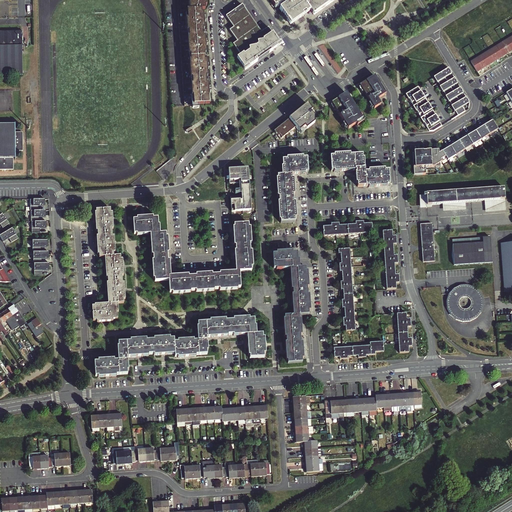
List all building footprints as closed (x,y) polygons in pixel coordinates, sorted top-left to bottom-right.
[(185,106),(194,105),(198,105),(205,105),(209,104),(209,98),(208,84),(207,84),(206,77),(208,77),(207,61),(205,61),(205,54),(206,54),(206,52),(205,37),(203,37),(203,30),(204,30),(203,14),(202,14),(202,10),(205,10),(205,6),(207,6),(206,0),(180,0),(181,11),(178,11),(182,67),(185,106)] [(280,9),(291,25),(310,11),(312,14),(314,13),(315,14),(330,3),(330,2),(332,0),(334,0),(335,0),(334,0),(307,0),(304,3),(302,0),(300,0),(293,5),(290,2),(287,0),(270,0),(275,6),(277,6),(277,7),(282,4),(284,6),(280,9)] [(261,32),(242,5),(226,16),(234,27),(230,30),(237,41),(233,44),(242,56),(238,58),(246,70),(281,45),(268,28),(261,32)] [(0,75),(23,75),(22,53),(23,53),(23,44),(25,44),(25,39),(22,39),(22,33),(0,33),(0,75)] [(511,50),(511,43),(509,39),(502,42),(508,52),(511,50)] [(508,52),(502,42),(496,46),(502,56),(508,52)] [(502,56),(496,46),(490,50),(496,60),(502,56)] [(496,60),(490,50),(484,54),(490,64),(496,60)] [(490,64),(484,54),(478,58),(484,68),(490,64)] [(484,68),(478,58),(471,62),(477,72),(484,68)] [(448,68),(434,77),(437,83),(438,82),(441,86),(448,82),(445,78),(452,74),(448,68)] [(375,76),(360,85),(360,86),(363,92),(370,103),(373,108),(374,109),(381,105),(377,99),(386,94),(379,84),(376,79),(375,76)] [(458,83),(454,78),(448,82),(441,86),(439,87),(443,92),(444,92),(446,96),(453,92),(451,88),(458,83)] [(424,98),(418,87),(405,95),(409,100),(409,99),(413,106),(419,103),(418,102),(424,98)] [(463,93),(460,88),(453,92),(446,96),(445,97),(449,102),(450,101),(452,106),(459,101),(457,97),(463,93)] [(360,115),(346,93),(331,103),(332,104),(335,109),(344,123),(346,127),(347,128),(348,129),(356,124),(357,126),(364,122),(363,121),(363,120),(360,115)] [(469,103),(466,97),(459,101),(452,106),(451,106),(454,112),(455,111),(458,115),(465,111),(462,107),(469,103)] [(413,106),(413,107),(416,112),(417,111),(421,118),(426,115),(425,114),(432,110),(425,99),(419,103),(413,106)] [(315,115),(308,104),(277,129),(278,130),(275,132),(281,139),(296,127),(300,132),(306,127),(308,130),(315,123),(315,115)] [(439,122),(432,111),(421,118),(420,119),(423,123),(424,123),(429,131),(433,131),(442,126),(440,123),(434,127),(433,126),(439,122)] [(489,133),(490,135),(498,129),(493,120),(488,123),(487,121),(483,123),(484,125),(489,133)] [(481,139),(482,140),(490,135),(489,133),(484,125),(483,123),(479,126),(480,128),(476,131),(481,139)] [(0,170),(13,170),(13,158),(15,158),(15,159),(16,159),(16,151),(23,151),(23,132),(15,132),(15,125),(14,125),(14,127),(0,127),(0,170)] [(472,144),(473,145),(482,140),(481,139),(476,131),(471,133),(470,131),(466,134),(467,136),(472,144)] [(464,149),(465,150),(473,145),(472,144),(467,136),(466,134),(462,136),(463,138),(459,141),(464,149)] [(453,142),(449,144),(456,154),(457,155),(465,150),(464,149),(459,141),(454,144),(453,142)] [(447,148),(442,151),(446,158),(447,159),(448,161),(457,155),(456,154),(449,144),(446,147),(447,148)] [(442,151),(441,150),(414,152),(414,154),(415,160),(414,160),(415,175),(425,175),(425,167),(433,167),(439,163),(447,159),(446,158),(442,151)] [(331,171),(334,170),(334,172),(356,171),(356,173),(355,173),(355,183),(357,183),(357,187),(368,186),(368,188),(387,186),(387,185),(389,185),(388,170),(385,171),(384,169),(372,170),(369,170),(369,172),(365,172),(364,158),(362,158),(362,154),(350,155),(350,154),(334,155),(334,156),(330,156),(331,171)] [(306,158),(303,158),(303,157),(287,158),(287,160),(282,160),(283,167),(281,167),(282,175),(277,175),(277,178),(276,178),(277,197),(279,197),(279,202),(277,202),(279,220),(280,220),(281,223),(295,222),(295,218),(296,218),(295,202),(293,202),(293,194),(295,194),(294,178),(292,178),(292,175),(305,174),(305,172),(308,172),(306,158)] [(169,166),(172,164),(170,162),(157,170),(164,180),(170,176),(168,173),(172,171),(169,166)] [(240,183),(240,178),(241,178),(242,189),(251,189),(249,168),(230,170),(231,184),(240,183)] [(251,190),(251,189),(242,189),(241,178),(240,178),(240,183),(241,197),(241,202),(243,202),(242,191),(251,190)] [(426,194),(426,205),(504,200),(503,188),(426,194)] [(231,197),(232,211),(252,210),(251,190),(242,191),(243,202),(241,202),(241,197),(231,197)] [(44,206),(44,199),(29,200),(29,211),(30,211),(37,211),(37,206),(44,206)] [(112,237),(112,229),(113,229),(112,213),(111,213),(111,209),(96,210),(96,213),(95,213),(96,231),(98,231),(98,236),(96,236),(98,255),(99,255),(99,258),(105,257),(106,278),(108,278),(108,283),(107,283),(108,304),(95,305),(95,306),(92,307),(93,321),(97,321),(97,322),(113,321),(113,319),(118,319),(117,312),(119,312),(118,308),(118,304),(124,304),(124,299),(125,299),(125,283),(123,283),(122,276),(124,276),(123,260),(121,260),(121,256),(114,256),(113,253),(115,253),(114,237),(112,237)] [(45,218),(45,211),(37,211),(30,211),(30,222),(31,222),(38,222),(38,218),(45,218)] [(9,224),(2,214),(0,215),(0,224),(2,228),(9,224)] [(196,274),(196,276),(189,276),(189,275),(171,276),(170,261),(168,261),(168,253),(169,253),(168,237),(167,237),(166,233),(160,233),(160,225),(158,225),(158,218),(153,219),(153,217),(137,218),(137,220),(133,220),(134,234),(137,234),(137,235),(150,235),(152,255),(153,255),(153,261),(152,261),(153,279),(155,279),(155,282),(169,281),(170,292),(173,292),(173,293),(191,292),(191,291),(196,291),(196,292),(214,291),(214,289),(220,289),(220,290),(238,289),(238,288),(241,287),(240,272),(251,271),(251,267),(253,267),(252,251),(250,251),(250,244),(252,244),(251,227),(249,227),(249,224),(234,225),(234,227),(233,227),(236,272),(220,273),(220,275),(212,275),(212,274),(196,274)] [(46,229),(45,222),(38,222),(31,222),(31,233),(39,233),(39,229),(46,229)] [(355,222),(355,224),(347,225),(347,235),(360,234),(359,222),(355,222)] [(359,222),(360,234),(372,233),(372,223),(363,224),(363,222),(359,222)] [(336,236),(335,223),(331,224),(331,226),(323,226),(323,236),(336,236)] [(339,223),(335,223),(336,236),(347,235),(347,225),(339,225),(339,223)] [(434,262),(431,224),(420,224),(422,262),(434,262)] [(12,228),(0,235),(0,238),(3,243),(9,239),(11,243),(18,239),(12,228)] [(382,231),(383,241),(396,240),(396,236),(392,236),(392,230),(382,231)] [(453,265),(492,263),(490,238),(451,241),(452,247),(451,256),(453,265)] [(383,241),(384,250),(393,250),(393,244),(396,244),(396,240),(383,241)] [(511,240),(501,244),(504,292),(511,293),(511,240)] [(47,241),(32,241),(32,253),(40,253),(40,249),(47,248),(47,241)] [(340,253),(341,259),(350,258),(349,248),(338,249),(338,253),(340,253)] [(385,260),(397,260),(397,255),(394,255),(393,250),(384,250),(385,260)] [(290,269),(291,290),(293,290),(293,295),(292,295),(293,315),(284,316),(285,319),(283,319),(285,337),(286,337),(286,342),(285,342),(286,361),(288,361),(288,364),(302,363),(302,359),(304,359),(302,342),(301,343),(300,335),(302,335),(301,319),(299,319),(299,316),(309,315),(308,311),(310,311),(309,294),(307,295),(307,288),(309,287),(308,271),(306,271),(306,268),(300,268),(299,259),(298,259),(297,253),(293,253),(293,251),(276,252),(276,254),(273,254),(274,269),(276,268),(276,270),(290,269)] [(40,253),(32,253),(32,265),(33,265),(41,264),(41,260),(48,260),(48,253),(41,253),(40,253)] [(339,264),(339,268),(351,267),(350,258),(341,259),(341,263),(339,264)] [(385,270),(395,270),(394,263),(398,263),(397,260),(385,260),(385,270)] [(41,264),(33,265),(33,276),(42,276),(42,272),(49,272),(49,264),(42,264),(41,264)] [(342,271),(342,277),(351,276),(351,267),(339,268),(340,271),(342,271)] [(0,281),(10,283),(3,270),(0,271),(0,281)] [(386,280),(399,279),(399,274),(395,275),(395,270),(385,270),(386,280)] [(340,282),(340,286),(352,285),(351,276),(342,277),(342,282),(340,282)] [(387,290),(396,289),(396,283),(399,283),(399,279),(386,280),(387,290)] [(343,295),(353,294),(352,285),(340,286),(341,289),(343,289),(343,295)] [(466,285),(459,286),(452,289),(447,295),(445,302),(446,309),(449,315),(455,321),(462,322),(469,322),(476,319),(480,313),(483,306),(482,300),(479,293),(473,288),(466,285)] [(353,294),(343,295),(344,299),(342,300),(342,304),(353,303),(353,294)] [(353,303),(342,304),(342,308),(344,308),(344,313),(354,312),(353,303)] [(14,305),(7,310),(18,326),(19,327),(20,329),(27,325),(14,305)] [(18,326),(7,310),(0,314),(0,323),(1,324),(5,321),(9,326),(12,324),(15,328),(18,326)] [(343,318),(343,322),(354,321),(354,312),(344,313),(345,318),(343,318)] [(406,313),(396,314),(397,324),(410,323),(410,319),(406,319),(406,313)] [(207,338),(229,336),(228,335),(233,335),(233,336),(247,335),(248,356),(250,355),(250,358),(264,357),(264,354),(266,354),(265,338),(263,338),(262,334),(257,334),(256,326),(255,326),(254,319),(250,319),(250,317),(233,319),(233,320),(226,321),(226,319),(210,320),(210,322),(198,323),(198,326),(197,327),(198,340),(194,341),(194,339),(178,340),(178,342),(174,342),(174,338),(170,339),(170,337),(157,338),(154,338),(154,340),(147,340),(147,339),(130,340),(130,341),(118,342),(119,346),(117,347),(118,360),(115,360),(115,359),(98,360),(98,362),(94,362),(95,376),(98,376),(98,377),(117,376),(117,375),(128,374),(127,370),(129,370),(128,360),(127,360),(127,357),(149,356),(149,355),(154,354),(154,356),(164,355),(175,354),(175,357),(178,356),(178,358),(197,357),(196,355),(207,354),(207,350),(208,350),(208,340),(207,340),(207,338)] [(37,319),(27,325),(36,338),(43,334),(38,327),(41,325),(37,319)] [(354,321),(343,322),(343,326),(345,326),(346,331),(355,331),(354,321)] [(398,333),(407,333),(407,327),(411,327),(410,323),(397,324),(398,333)] [(407,333),(398,333),(398,343),(412,342),(412,338),(408,338),(407,333)] [(370,346),(370,355),(375,355),(375,352),(383,352),(383,342),(370,343),(370,346)] [(412,346),(412,342),(398,343),(399,353),(409,353),(408,346),(412,346)] [(352,347),(353,356),(358,356),(358,358),(362,358),(361,346),(352,347)] [(370,346),(361,346),(362,358),(366,358),(365,356),(370,355),(370,346)] [(343,359),(343,347),(333,348),(334,357),(339,357),(339,359),(343,359)] [(352,347),(343,347),(343,359),(347,359),(347,356),(353,356),(352,347)] [(414,405),(414,408),(422,408),(420,393),(418,393),(418,391),(413,392),(414,405)] [(410,406),(414,405),(413,392),(408,392),(408,393),(405,394),(406,406),(406,409),(406,411),(410,411),(410,406)] [(406,409),(406,406),(405,394),(403,394),(402,393),(397,393),(398,407),(398,410),(406,409)] [(383,408),(382,394),(378,394),(378,395),(375,396),(375,398),(376,408),(383,408)] [(391,407),(390,395),(388,395),(388,394),(382,394),(383,408),(391,407)] [(310,396),(293,397),(293,401),(292,401),(292,405),(306,404),(311,404),(310,396)] [(376,408),(375,398),(373,398),(372,397),(368,398),(369,411),(369,416),(377,415),(376,408)] [(361,412),(360,399),(358,399),(358,398),(353,399),(354,412),(361,412)] [(369,411),(368,398),(363,398),(363,399),(360,399),(361,412),(369,411)] [(346,413),(345,400),(343,401),(342,399),(338,400),(339,414),(346,413)] [(354,412),(353,399),(348,399),(348,400),(345,400),(346,413),(354,412)] [(331,414),(339,414),(338,400),(333,400),(333,401),(330,401),(331,414)] [(306,404),(292,405),(293,410),(294,410),(294,413),(307,412),(306,404)] [(264,405),(259,405),(260,420),(268,419),(267,406),(264,406),(264,405)] [(207,421),(215,420),(214,406),(209,406),(209,408),(207,408),(207,421)] [(214,406),(215,420),(223,419),(222,409),(222,407),(219,407),(219,406),(214,406)] [(238,421),(245,421),(244,406),(240,407),(240,408),(237,408),(238,421)] [(244,406),(245,421),(245,424),(253,424),(253,420),(252,407),(249,407),(249,406),(244,406)] [(199,421),(207,421),(207,408),(204,408),(203,407),(199,407),(199,421)] [(230,422),(238,421),(237,408),(234,408),(234,407),(229,408),(230,422)] [(177,423),(185,422),(184,408),(179,409),(179,410),(176,410),(177,423)] [(185,422),(192,422),(192,409),(188,409),(188,408),(184,408),(185,422)] [(222,409),(223,419),(223,422),(230,422),(229,408),(225,408),(225,409),(222,409)] [(293,416),(294,420),(307,419),(307,412),(294,413),(294,415),(293,416)] [(114,427),(113,413),(108,413),(109,415),(106,415),(107,428),(114,427)] [(113,413),(114,427),(122,427),(121,414),(119,414),(119,413),(113,413)] [(91,416),(92,428),(92,429),(93,432),(100,432),(99,428),(98,414),(93,414),(93,416),(91,416)] [(99,428),(107,428),(106,415),(103,415),(103,414),(98,414),(99,428)] [(295,425),(295,428),(308,427),(307,419),(294,420),(294,425),(295,425)] [(308,427),(295,428),(295,431),(294,431),(295,435),(308,434),(308,427)] [(308,434),(295,435),(295,440),(296,440),(296,443),(304,442),(309,442),(308,434)] [(303,445),(304,450),(317,449),(317,442),(309,442),(304,442),(305,445),(303,445)] [(175,448),(168,449),(169,461),(176,461),(176,460),(180,459),(179,446),(175,446),(175,448)] [(136,462),(135,453),(135,448),(131,448),(131,451),(124,452),(125,464),(132,464),(132,463),(136,462)] [(158,461),(157,451),(157,448),(146,449),(146,461),(158,461)] [(146,461),(146,449),(138,450),(138,453),(135,453),(136,462),(146,461)] [(169,461),(168,449),(160,449),(160,451),(157,451),(158,461),(161,460),(161,462),(169,461)] [(317,449),(304,450),(304,454),(305,454),(305,457),(318,456),(317,449)] [(124,452),(116,452),(116,451),(112,451),(113,464),(115,464),(117,463),(117,465),(125,464),(124,452)] [(33,470),(41,469),(40,456),(40,452),(29,453),(29,459),(30,468),(33,468),(33,470)] [(71,465),(74,465),(73,455),(70,455),(70,453),(62,454),(63,466),(71,466),(71,465)] [(52,467),(63,466),(62,454),(51,454),(52,458),(52,467)] [(40,456),(41,469),(49,468),(49,467),(52,467),(52,458),(48,458),(48,456),(40,456)] [(318,456),(305,457),(306,460),(304,460),(305,465),(322,464),(322,456),(318,456)] [(247,461),(248,467),(248,476),(251,476),(251,477),(259,476),(258,464),(258,462),(258,460),(247,461)] [(269,465),(266,465),(266,463),(258,464),(259,476),(267,476),(267,475),(270,475),(269,465)] [(322,464),(305,465),(305,470),(306,470),(306,473),(319,472),(319,471),(323,470),(322,464)] [(223,477),(226,476),(226,469),(222,469),(222,465),(214,466),(215,479),(223,478),(223,477)] [(237,478),(236,465),(228,466),(228,468),(226,469),(226,476),(226,478),(229,478),(229,479),(237,478)] [(244,465),(236,465),(237,478),(245,478),(245,476),(248,476),(248,467),(244,467),(244,465)] [(181,470),(182,479),(185,478),(185,480),(193,479),(192,466),(184,467),(184,469),(181,470)] [(200,466),(192,466),(193,479),(201,478),(200,477),(204,477),(203,469),(200,469),(200,466)] [(206,469),(203,469),(204,477),(204,478),(207,478),(207,479),(215,479),(214,466),(206,466),(206,469)] [(79,491),(77,491),(77,504),(85,503),(84,489),(79,490),(79,491)] [(89,489),(84,489),(85,503),(92,503),(92,490),(89,490),(89,489)] [(70,504),(69,490),(64,491),(64,492),(62,492),(62,505),(70,504)] [(73,490),(69,490),(70,504),(77,504),(77,491),(73,491),(73,490)] [(55,505),(54,491),(49,492),(49,493),(47,493),(47,496),(48,506),(55,505)] [(62,505),(62,492),(58,492),(58,491),(54,491),(55,505),(62,505)] [(40,509),(39,495),(34,495),(34,497),(31,497),(32,509),(40,509)] [(48,506),(47,496),(43,496),(43,495),(39,495),(40,509),(48,508),(48,506)] [(32,511),(32,509),(31,497),(28,497),(28,496),(24,496),(24,511),(32,511)] [(9,511),(9,497),(4,498),(4,499),(1,499),(2,505),(0,504),(0,510),(2,510),(2,511),(9,511)] [(17,511),(16,498),(13,498),(13,497),(9,497),(9,511),(17,511)] [(161,511),(160,501),(156,502),(156,503),(153,503),(153,511),(161,511)] [(237,511),(237,503),(232,504),(232,505),(229,505),(229,511),(237,511)] [(242,503),(237,503),(237,511),(245,511),(245,504),(242,504),(242,503)]
